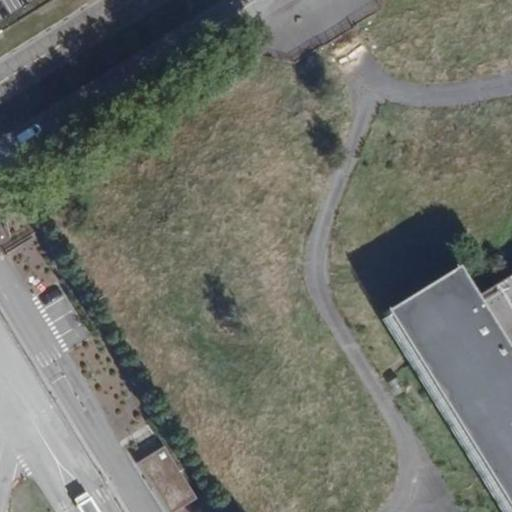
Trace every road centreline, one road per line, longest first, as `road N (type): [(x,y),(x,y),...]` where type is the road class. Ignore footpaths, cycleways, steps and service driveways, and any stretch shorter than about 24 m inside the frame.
road 1 (tertiary): [(0,149),(239,0)]
road 2 (tertiary): [(150,0),(0,93)]
